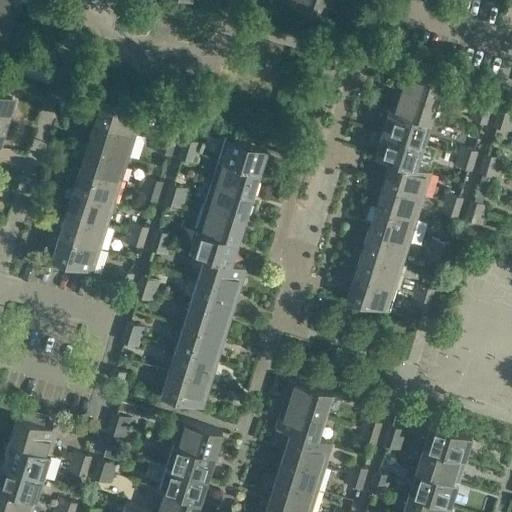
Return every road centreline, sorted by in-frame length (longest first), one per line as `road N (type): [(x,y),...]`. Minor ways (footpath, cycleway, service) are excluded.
road 1 (residential): [(0,356),(82,382),(103,312),(0,279)]
road 2 (residential): [(383,2),(511,48)]
